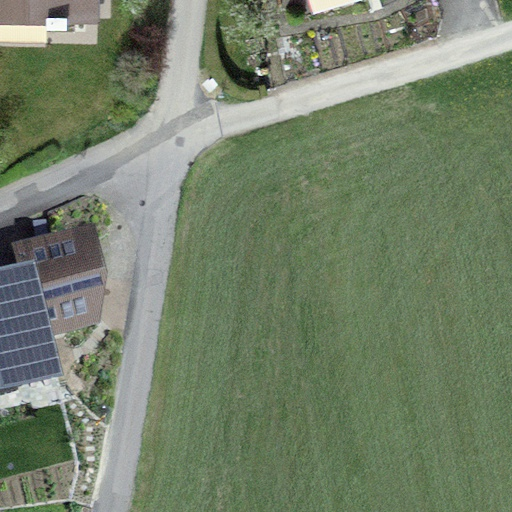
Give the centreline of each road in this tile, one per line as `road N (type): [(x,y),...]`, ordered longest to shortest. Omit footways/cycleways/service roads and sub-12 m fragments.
road 1 (residential): [(104,511),(162,230),(169,151)]
road 2 (track): [(169,151),(236,120),(511,33)]
road 3 (residential): [(0,210),(86,171),(169,151)]
road 4 (residential): [(169,151),(192,0)]
